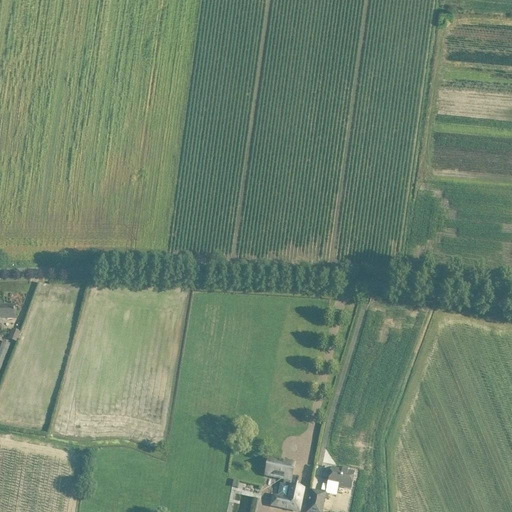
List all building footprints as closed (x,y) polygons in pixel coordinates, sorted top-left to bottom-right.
[(1,319),(15,319),(15,306),(0,306),(0,329),(2,329),(2,325),(1,319)] [(16,342),(20,333),(12,330),(8,339),(16,342)] [(0,369),(10,344),(2,341),(0,346),(0,369)] [(294,465),(269,459),(265,476),(291,481),(294,465)] [(331,468),(328,483),(339,485),(338,487),(351,490),(355,473),(331,468)] [(299,511),(301,499),(303,489),(290,487),(286,502),(281,501),(282,499),(273,497),(271,506),(299,511)] [(321,511),(326,494),(311,491),(306,511),(321,511)]
